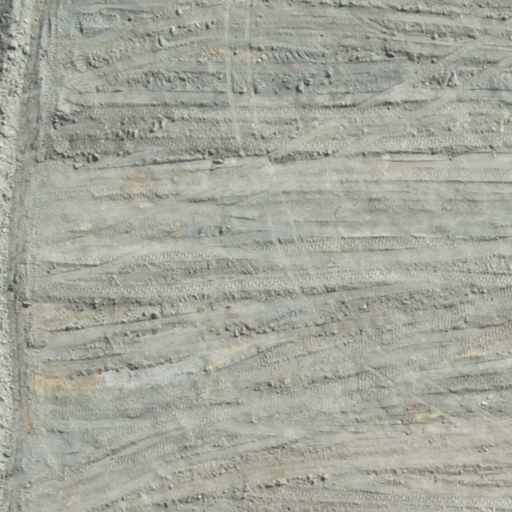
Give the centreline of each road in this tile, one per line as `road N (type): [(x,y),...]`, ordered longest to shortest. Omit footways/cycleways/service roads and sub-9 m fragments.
road 1 (unknown): [(268,0),(218,511)]
road 2 (unknown): [(264,39),(457,46),(511,37)]
